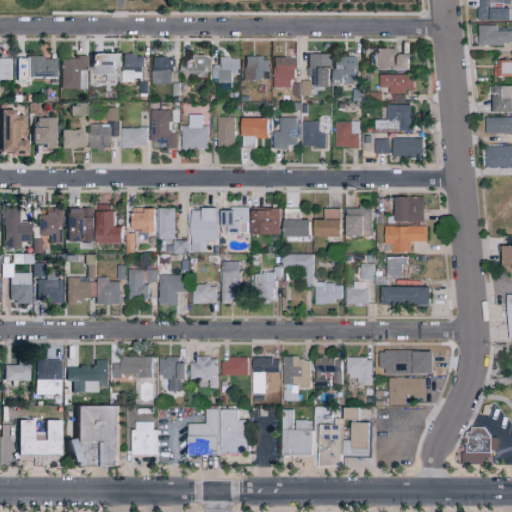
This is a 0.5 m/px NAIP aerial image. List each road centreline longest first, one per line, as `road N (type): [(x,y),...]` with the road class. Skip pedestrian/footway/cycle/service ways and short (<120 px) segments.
road 1 (tertiary): [(0,491),(511,492)]
road 2 (residential): [(437,0),(470,356),(433,450),(430,491)]
road 3 (residential): [(0,330),(470,330)]
road 4 (residential): [(0,177),(456,178)]
road 5 (residential): [(0,28),(439,27)]
